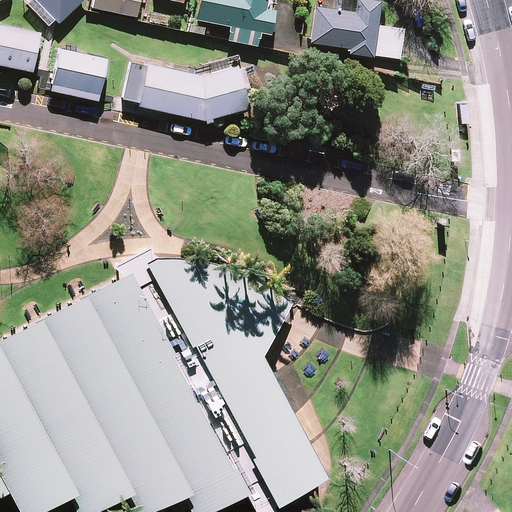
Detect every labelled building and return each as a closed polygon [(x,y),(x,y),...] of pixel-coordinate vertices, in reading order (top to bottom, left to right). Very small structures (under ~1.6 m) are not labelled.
[(73,0),(48,0),(60,13),(73,0)] [(140,0),(94,0),(93,8),(136,18),(140,0)] [(266,0),(199,0),(197,22),(231,26),(229,42),(258,45),(260,34),(272,35),(274,12),(265,11),(266,0)] [(380,0),(376,0),(339,0),(338,11),(315,8),(310,44),(352,49),(351,54),(373,57),(380,0)] [(38,19),(2,13),(0,24),(0,54),(32,59),(38,19)] [(402,29),(381,27),(378,57),(400,59),(402,29)] [(103,37),(49,28),(40,80),(94,89),(103,37)] [(206,61),(127,49),(119,96),(223,112),(249,99),(232,57),(206,61)] [(129,251),(257,491),(315,458),(249,340),(288,284),(261,268),(233,257),(210,253),(179,248),(152,245),(129,251)] [(0,386),(139,310),(112,262),(0,323),(0,386)] [(184,501),(230,475),(139,310),(0,386),(0,469),(19,503),(63,479),(74,500),(116,477),(131,503),(172,480),(184,501)]
